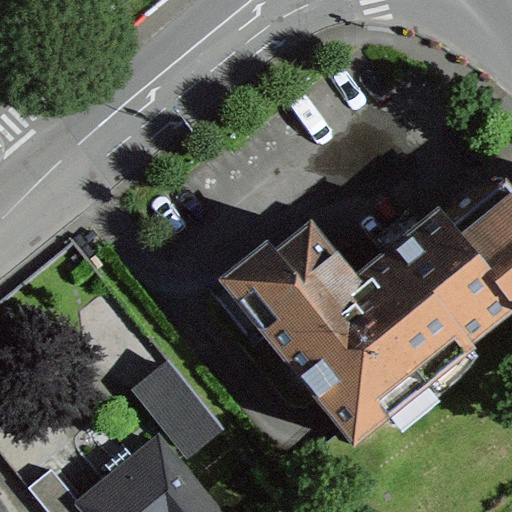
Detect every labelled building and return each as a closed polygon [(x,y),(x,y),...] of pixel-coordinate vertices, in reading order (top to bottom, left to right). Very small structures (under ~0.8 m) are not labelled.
[(511,195),(505,187),(451,231),(511,305),(511,195)] [(511,311),(511,305),(451,231),(439,215),(376,266),(364,276),(370,284),(361,291),(311,228),(276,256),(269,247),(228,281),(259,320),(256,323),(329,413),(333,410),(358,442),(388,418),(384,414),(511,311)] [(173,366),(142,391),(189,450),(220,424),(173,366)] [(82,503),(89,511),(211,511),(216,509),(159,440),(122,470),(82,503)] [(52,467),(29,487),(49,511),(89,511),(82,503),(52,467)]
